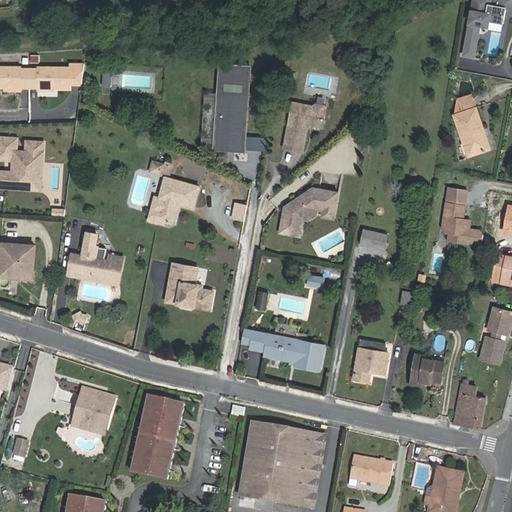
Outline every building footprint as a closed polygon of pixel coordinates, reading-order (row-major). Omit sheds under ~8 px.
[(511,0),(473,0),(468,33),(478,35),(479,25),(488,27),(489,21),(503,23),(506,8),(511,9),(511,0)] [(478,35),(468,33),(466,44),(472,45),(470,56),(474,57),(478,35)] [(472,45),(466,44),(464,55),(470,56),(472,45)] [(39,68),(31,68),(31,85),(39,85),(39,87),(58,87),(73,87),(72,66),(39,67),(39,68)] [(31,85),(31,68),(22,68),(22,67),(0,67),(0,87),(6,88),(24,87),(24,85),(31,85)] [(248,69),(223,67),(223,78),(248,80),(248,69)] [(102,86),(111,87),(112,73),(103,72),(102,86)] [(223,78),(219,78),(218,91),(221,91),(247,93),(250,93),(251,80),(248,80),(223,78)] [(247,93),(221,91),(218,145),(243,147),(247,93)] [(475,108),(471,95),(457,99),(456,114),(454,114),(468,156),(490,148),(476,107),(475,108)] [(284,147),(302,151),(307,126),(305,124),(309,121),(311,124),(322,126),(326,107),(323,104),(316,102),(313,105),(292,101),(284,147)] [(42,160),(43,140),(26,139),(25,150),(18,150),(16,148),(16,137),(0,135),(0,158),(12,159),(12,171),(0,170),(0,186),(5,186),(5,184),(16,184),(16,187),(28,188),(28,175),(38,175),(39,160),(42,160)] [(250,169),(261,170),(262,152),(235,150),(235,160),(250,161),(250,169)] [(40,188),(42,160),(39,160),(38,175),(28,175),(28,188),(40,188)] [(157,167),(162,168),(164,163),(153,160),(150,171),(155,172),(157,167)] [(199,185),(165,175),(159,196),(162,197),(159,210),(151,208),(148,219),(156,221),(157,218),(171,222),(177,201),(193,206),(199,185)] [(291,202),(286,205),(281,231),(298,234),(301,217),(306,218),(317,213),(318,208),(324,209),(325,207),(335,209),(339,191),(313,186),(299,196),(299,199),(294,202),(291,202)] [(155,195),(151,208),(159,210),(162,197),(159,196),(155,195)] [(248,204),(237,202),(234,218),(245,220),(248,204)] [(467,205),(448,202),(443,228),(446,232),(450,233),(449,240),(468,243),(468,242),(478,244),(484,240),(484,235),(481,231),(471,229),(472,223),(466,222),(465,219),(467,205)] [(324,209),(323,215),(334,217),(335,209),(325,207),(324,209)] [(385,249),(388,235),(364,228),(360,243),(385,249)] [(111,266),(119,268),(121,268),(123,255),(109,252),(108,258),(104,257),(106,246),(97,244),(100,232),(90,229),(84,253),(80,252),(76,268),(109,275),(111,266)] [(35,245),(1,242),(0,251),(0,268),(32,271),(35,245)] [(116,282),(119,268),(111,266),(109,275),(76,268),(80,252),(73,250),(68,272),(116,282)] [(511,256),(507,255),(498,254),(493,280),(502,282),(511,283),(511,256)] [(198,267),(174,262),(170,281),(175,282),(175,286),(169,290),(167,301),(178,303),(181,301),(193,303),(195,306),(211,309),(214,291),(202,288),(203,285),(195,283),(198,267)] [(0,275),(32,278),(32,271),(0,268),(0,275)] [(312,276),(310,284),(326,286),(327,278),(312,276)] [(408,305),(411,292),(403,290),(401,303),(408,305)] [(268,309),(271,293),(262,291),(259,307),(268,309)] [(511,320),(511,311),(494,307),(490,324),(494,330),(492,338),(485,342),(481,358),(500,363),(504,346),(499,340),(501,332),(508,329),(510,320),(511,320)] [(79,312),(73,315),(76,320),(85,323),(88,317),(81,315),(79,312)] [(321,371),(326,345),(245,329),(243,341),(254,343),(253,348),(267,351),(267,354),(293,360),(298,361),(297,366),(321,371)] [(384,351),(385,344),(361,339),(354,378),(369,381),(372,371),(385,373),(389,352),(384,351)] [(429,355),(416,353),(411,382),(422,384),(422,381),(440,385),(444,361),(428,358),(429,355)] [(0,388),(8,391),(15,367),(0,363),(0,388)] [(469,384),(469,380),(463,379),(460,393),(475,396),(477,386),(469,384)] [(98,400),(101,393),(83,387),(73,420),(107,430),(114,405),(98,400)] [(116,397),(101,393),(98,400),(114,405),(116,397)] [(460,393),(454,423),(480,428),(486,398),(475,396),(460,393)] [(182,420),(185,404),(153,398),(137,473),(169,479),(171,471),(151,466),(152,460),(172,464),(176,449),(155,445),(157,438),(177,443),(181,426),(160,422),(162,415),(182,420)] [(245,408),(233,406),(231,416),(243,418),(245,408)] [(182,420),(162,415),(160,422),(181,426),(182,420)] [(105,435),(107,430),(73,420),(72,426),(105,435)] [(323,436),(253,424),(240,497),(310,509),(323,436)] [(177,443),(157,438),(155,445),(176,449),(177,443)] [(19,439),(15,455),(25,457),(29,442),(19,439)] [(389,486),(393,462),(355,455),(351,478),(389,486)] [(172,464),(152,460),(151,466),(171,471),(172,464)] [(430,507),(452,511),(454,511),(463,473),(438,467),(430,507)] [(106,511),(108,504),(76,497),(73,511),(106,511)]
